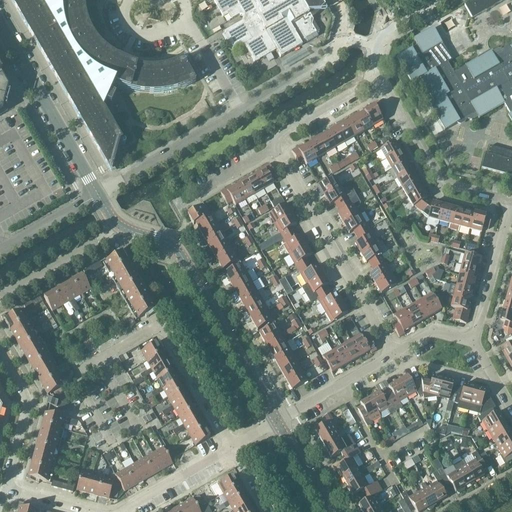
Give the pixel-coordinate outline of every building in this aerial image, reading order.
[(120,143),(122,141),(110,120),(103,109),(106,104),(111,106),(116,97),(111,94),(115,86),(130,92),(147,94),(163,94),(180,90),(195,83),(194,80),(185,64),(184,64),(183,61),(171,66),(160,68),(148,69),(137,67),(125,63),(119,59),(108,53),(100,45),(93,35),(88,25),(85,13),(85,1),(85,0),(14,0),(16,3),(16,5),(21,15),(24,16),(30,26),(29,28),(35,38),(37,39),(43,49),(42,51),(48,61),(50,62),(53,67),(56,72),(56,74),(61,84),(64,85),(69,95),(69,97),(74,107),(77,108),(83,118),(82,120),(88,130),(90,131),(93,136),(96,140),(95,143),(101,153),(103,153),(109,163),(113,164),(112,166),(113,166),(120,143)] [(319,0),(216,0),(214,2),(223,18),(229,14),(232,20),(239,16),(243,17),(242,23),(223,33),(233,51),(244,45),(254,63),(266,57),(267,56),(271,54),(276,51),(280,58),(302,46),(301,43),(305,40),(307,43),(318,37),(319,32),(312,19),(324,8),(319,0)] [(474,0),(464,6),(472,19),(485,12),(494,7),(494,6),(505,0),(474,0)] [(199,10),(207,8),(205,2),(198,4),(199,10)] [(211,13),(205,19),(213,25),(218,19),(211,13)] [(417,46),(397,58),(412,84),(420,79),(434,103),(430,106),(445,131),(444,131),(460,123),(458,119),(461,117),(462,119),(465,120),(471,122),(472,121),(478,118),(479,120),(480,119),(479,119),(491,112),(492,112),(492,111),(504,104),(510,115),(508,116),(508,117),(508,116),(511,122),(511,47),(505,51),(498,50),(492,53),(490,51),(477,59),(465,66),(465,67),(453,73),(452,71),(447,63),(452,61),(442,44),(433,29),(414,40),(417,46)] [(0,110),(3,109),(5,99),(8,89),(2,79),(0,77),(0,73),(2,72),(0,69),(0,110)] [(364,113),(373,127),(382,122),(380,117),(385,114),(378,102),(367,108),(368,111),(364,113)] [(363,133),(373,127),(364,113),(360,115),(359,113),(354,116),(363,133)] [(354,138),(363,133),(354,116),(348,119),(350,121),(346,124),(354,138)] [(345,143),(354,138),(346,124),(341,126),(340,124),(335,127),(345,143)] [(335,149),(345,143),(335,127),(330,130),(331,132),(327,135),(335,149)] [(325,154),(335,149),(327,135),(323,137),(321,135),(316,138),(325,154)] [(316,160),(325,154),(316,138),(311,141),(312,143),(308,145),(316,160)] [(394,142),(380,151),(386,161),(402,151),(399,146),(397,147),(394,142)] [(304,161),(306,165),(316,160),(308,145),(304,148),(303,146),(292,152),(299,164),(304,161)] [(486,154),(482,170),(511,176),(511,153),(490,148),(488,155),(486,154)] [(391,170),(406,162),(403,158),(405,156),(402,151),(386,161),(381,163),(387,172),(391,170)] [(348,159),(343,162),(346,167),(351,164),(348,159)] [(391,170),(397,179),(413,170),(410,164),(408,166),(406,162),(391,170)] [(264,190),(273,185),(271,180),(276,177),(269,165),(258,171),(259,174),(255,176),(264,190)] [(397,179),(402,189),(416,180),(414,176),(416,175),(413,170),(397,179)] [(371,174),(366,177),(369,183),(373,180),(374,180),(372,176),(371,174)] [(264,190),(255,176),(251,178),(250,176),(245,179),(254,196),(264,190)] [(318,186),(324,196),(341,187),(335,177),(318,186)] [(254,196),(245,179),(239,182),(241,184),(237,187),(245,201),(254,196)] [(402,189),(407,198),(424,188),(421,183),(419,184),(416,180),(402,189)] [(233,202),(232,202),(235,207),(245,201),(237,187),(233,189),(231,187),(226,190),(233,202)] [(341,187),(324,196),(330,206),(334,204),(337,208),(349,201),(341,187)] [(425,195),(427,194),(424,188),(407,198),(413,208),(414,207),(423,214),(428,209),(430,211),(432,203),(427,200),(425,195)] [(227,205),(232,202),(233,202),(226,190),(220,193),(227,205)] [(177,191),(169,195),(181,216),(189,211),(186,207),(177,191)] [(281,197),(271,203),(274,208),(284,203),(281,197)] [(360,215),(356,209),(359,208),(360,204),(356,197),(349,201),(337,208),(340,213),(338,215),(343,225),(360,215)] [(423,214),(428,217),(426,225),(435,227),(438,226),(439,222),(444,204),(438,202),(437,205),(432,203),(430,211),(428,209),(423,214)] [(439,222),(449,225),(454,209),(449,208),(450,205),(444,204),(439,222)] [(196,224),(195,224),(210,215),(204,205),(188,215),(193,225),(196,224)] [(269,215),(274,225),(291,215),(285,205),(269,215)] [(449,225),(460,228),(465,209),(459,208),(458,210),(454,209),(449,225)] [(460,228),(470,231),(475,215),(470,213),(471,211),(465,209),(460,228)] [(195,224),(196,224),(201,233),(217,223),(212,213),(210,215),(195,224)] [(480,213),(479,216),(475,215),(470,231),(481,234),(483,228),(488,230),(492,217),(480,213)] [(283,240),(295,233),(292,228),(297,225),(291,215),(274,225),(283,240)] [(360,215),(343,225),(349,234),(354,232),(356,237),(368,230),(360,215)] [(206,242),(223,233),(217,223),(201,233),(206,242)] [(368,230),(356,237),(359,242),(355,244),(360,254),(377,245),(368,230)] [(212,252),(228,242),(223,233),(206,242),(212,252)] [(295,233),(283,240),(286,245),(284,246),(289,256),(306,246),(300,236),(298,238),(295,233)] [(217,261),(234,251),(228,242),(212,252),(217,261)] [(261,252),(268,248),(265,243),(258,247),(261,252)] [(368,263),(371,268),(383,261),(381,256),(383,254),(377,245),(360,254),(366,264),(368,263)] [(298,271),(310,264),(307,259),(312,256),(306,246),(289,256),(298,271)] [(103,264),(130,311),(136,321),(145,316),(146,318),(158,312),(156,308),(152,310),(131,273),(121,255),(124,253),(122,249),(110,256),(112,259),(103,264)] [(234,251),(217,261),(223,271),(239,261),(234,251)] [(480,271),(482,265),(479,264),(481,259),(465,255),(462,266),(480,271)] [(370,275),(375,285),(392,275),(383,261),(371,268),(374,273),(370,275)] [(224,274),(230,284),(247,274),(241,264),(224,274)] [(310,264),(298,271),(306,285),(323,276),(317,266),(313,269),(310,264)] [(480,271),(462,266),(459,276),(475,280),(476,276),(479,277),(480,271)] [(247,274),(230,284),(236,293),(252,283),(247,274)] [(392,275),(375,285),(381,295),(398,285),(392,275)] [(90,290),(82,276),(72,281),(81,296),(90,290)] [(323,276),(306,285),(301,288),(310,303),(317,299),(329,292),(326,287),(329,286),(323,276)] [(475,280),(459,276),(456,287),(475,292),(476,286),(474,285),(475,280)] [(73,300),(81,296),(72,281),(63,287),(71,301),(73,300)] [(252,283),(236,293),(241,302),(258,293),(252,283)] [(450,285),(448,296),(453,297),(469,301),(471,297),(473,297),(475,292),(456,287),(450,285)] [(71,301),(63,287),(54,292),(62,306),(69,302),(73,307),(76,305),(73,300),(71,301)] [(62,306),(54,292),(44,298),(52,312),(62,306)] [(329,292),(317,299),(326,314),(342,304),(337,294),(332,297),(329,292)] [(263,302),(258,293),(241,302),(246,312),(263,302)] [(422,300),(431,316),(441,311),(432,294),(422,300)] [(456,309),(454,315),(452,321),(466,325),(471,307),(468,306),(469,301),(453,297),(451,308),(456,309)] [(422,300),(412,305),(422,322),(431,316),(422,300)] [(246,312),(252,321),(268,311),(263,302),(246,312)] [(326,314),(331,324),(348,314),(342,304),(326,314)] [(422,322),(412,305),(403,311),(413,327),(422,322)] [(67,385),(34,329),(23,310),(14,315),(13,312),(1,319),(3,323),(7,321),(50,395),(53,394),(58,391),(64,388),(67,385)] [(274,321),(268,311),(252,321),(257,331),(274,321)] [(403,333),(413,327),(403,311),(393,316),(397,323),(392,326),(399,338),(404,335),(403,333)] [(511,313),(504,311),(501,322),(505,323),(503,329),(508,337),(511,334),(511,313)] [(259,334),(265,344),(281,334),(276,324),(259,334)] [(294,327),(281,334),(284,338),(296,331),(294,327)] [(284,338),(281,334),(265,344),(270,353),(287,343),(284,338)] [(360,357),(370,352),(371,354),(377,351),(369,339),(364,342),(360,335),(351,341),(360,357)] [(351,341),(341,346),(351,363),(360,357),(351,341)] [(292,353),(287,343),(270,353),(276,362),(292,353)] [(141,352),(147,362),(161,354),(155,344),(141,352)] [(507,360),(511,357),(511,344),(504,349),(505,351),(503,352),(507,360)] [(341,368),(351,363),(341,346),(332,352),(341,368)] [(341,368),(332,352),(322,357),(332,374),(341,368)] [(298,362),(292,353),(276,362),(281,372),(298,362)] [(151,369),(145,373),(148,376),(153,373),(152,371),(166,363),(161,354),(147,362),(151,369)] [(303,372),(298,362),(281,372),(286,381),(303,372)] [(152,371),(153,373),(157,381),(172,372),(166,363),(152,371)] [(162,388),(156,391),(158,395),(164,392),(163,390),(177,382),(172,372),(157,381),(162,388)] [(303,372),(286,381),(292,391),(309,381),(303,372)] [(423,395),(421,380),(412,385),(407,377),(398,382),(407,398),(417,393),(419,398),(423,395)] [(421,380),(423,395),(424,400),(438,398),(443,380),(432,377),(431,383),(421,380)] [(141,378),(132,383),(135,387),(143,382),(141,378)] [(454,404),(457,390),(452,389),(454,383),(443,380),(438,398),(449,400),(448,402),(454,404)] [(164,392),(168,399),(182,391),(177,382),(163,390),(164,392)] [(396,412),(402,408),(399,403),(407,398),(398,382),(388,388),(392,394),(387,396),(396,412)] [(454,404),(458,405),(457,408),(469,411),(475,388),(464,385),(462,392),(457,390),(454,404)] [(481,417),(490,411),(495,408),(490,399),(484,397),(485,391),(475,388),(469,411),(479,414),(481,417)] [(172,407),(167,410),(169,414),(175,411),(174,409),(188,401),(182,391),(168,399),(172,407)] [(379,415),(387,410),(390,415),(396,412),(387,396),(382,399),(379,393),(370,399),(379,415)] [(50,406),(57,408),(58,402),(53,400),(48,399),(47,405),(50,406)] [(367,428),(368,428),(373,425),(372,423),(381,418),(379,415),(370,399),(360,404),(363,410),(359,413),(367,428)] [(174,409),(175,411),(179,418),(193,410),(188,401),(174,409)] [(183,426),(178,429),(180,432),(186,429),(184,428),(199,419),(193,410),(179,418),(183,426)] [(343,414),(348,424),(354,421),(348,411),(343,414)] [(488,432),(503,422),(498,413),(492,416),(490,411),(481,417),(478,418),(480,423),(482,422),(488,432)] [(329,414),(324,416),(328,423),(331,421),(333,420),(329,414)] [(50,484),(53,473),(67,420),(47,415),(31,478),(27,476),(26,481),(39,484),(39,481),(50,484)] [(152,421),(149,415),(142,419),(146,425),(152,421)] [(186,429),(190,437),(204,429),(199,419),(184,428),(186,429)] [(119,431),(130,426),(128,421),(117,426),(119,431)] [(315,430),(320,440),(336,431),(331,421),(328,423),(315,430)] [(75,428),(75,429),(84,431),(83,429),(80,424),(78,422),(77,422),(75,428)] [(420,422),(406,430),(409,435),(423,427),(420,422)] [(503,422),(488,432),(493,441),(509,432),(503,422)] [(204,429),(190,437),(196,447),(210,439),(204,429)] [(342,440),(336,431),(320,440),(326,449),(342,440)] [(397,432),(391,435),(395,442),(401,439),(397,432)] [(498,450),(511,442),(511,437),(509,432),(493,441),(498,450)] [(392,438),(384,442),(387,447),(395,443),(392,438)] [(462,439),(461,446),(467,448),(469,441),(462,439)] [(347,450),(342,440),(326,449),(331,459),(345,451),(347,456),(358,450),(355,445),(347,450)] [(511,442),(498,450),(502,456),(500,457),(505,465),(511,461),(511,456),(511,455),(511,442)] [(176,452),(180,460),(197,451),(192,443),(176,452)] [(172,465),(163,448),(153,454),(162,470),(172,465)] [(360,455),(358,450),(347,456),(350,460),(337,468),(342,478),(358,469),(353,459),(360,455)] [(153,476),(162,470),(153,454),(144,460),(153,476)] [(475,462),(475,461),(472,456),(462,462),(474,482),(484,477),(482,473),(486,470),(480,460),(475,462)] [(417,457),(412,460),(415,466),(420,462),(417,457)] [(487,457),(481,460),(486,470),(492,467),(487,457)] [(144,460),(134,465),(144,481),(153,476),(144,460)] [(462,461),(453,467),(465,488),(474,482),(462,462),(462,461)] [(378,463),(371,468),(373,472),(380,468),(378,463)] [(134,487),(144,481),(134,465),(125,470),(134,487)] [(442,469),(437,472),(443,482),(448,480),(455,493),(457,492),(457,494),(459,494),(464,491),(465,490),(464,488),(465,488),(453,467),(443,472),(442,470),(442,469)] [(363,478),(358,469),(342,478),(348,487),(363,478)] [(76,491),(87,494),(92,476),(85,474),(85,471),(82,470),(81,473),(76,491)] [(124,492),(134,487),(125,470),(115,476),(124,492)] [(443,482),(437,472),(432,475),(437,483),(427,488),(437,504),(446,498),(439,485),(443,482)] [(54,476),(52,481),(74,486),(76,481),(54,476)] [(103,479),(92,476),(87,494),(98,497),(103,479)] [(218,485),(223,495),(238,487),(232,477),(218,485)] [(369,487),(363,478),(348,487),(353,497),(366,489),(369,494),(379,488),(377,483),(369,487)] [(114,482),(103,479),(98,497),(109,500),(114,482)] [(427,509),(427,510),(429,511),(431,511),(433,510),(434,508),(434,507),(433,506),(437,504),(427,488),(425,484),(420,486),(423,491),(418,493),(427,509)] [(228,502),(222,505),(225,509),(230,506),(229,504),(243,496),(238,487),(223,495),(228,502)] [(379,488),(369,494),(372,498),(358,506),(361,511),(369,511),(380,506),(374,497),(382,492),(379,488)] [(394,489),(389,492),(393,498),(398,495),(394,489)] [(405,504),(409,511),(413,511),(415,511),(422,511),(427,510),(427,509),(418,493),(409,499),(405,493),(400,495),(403,501),(405,503),(405,504)] [(229,504),(230,506),(233,511),(237,511),(248,505),(243,496),(229,504)] [(199,511),(192,500),(183,505),(186,511),(199,511)]
